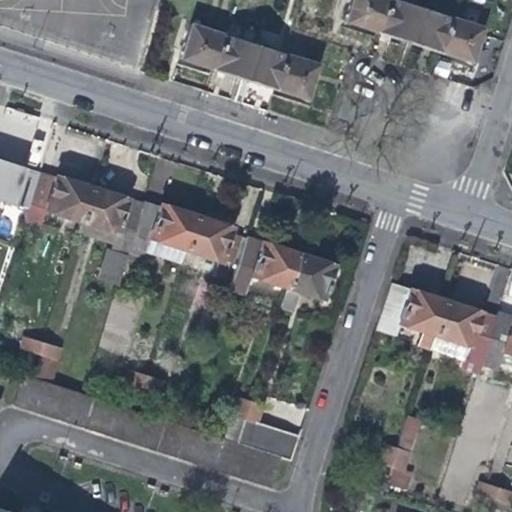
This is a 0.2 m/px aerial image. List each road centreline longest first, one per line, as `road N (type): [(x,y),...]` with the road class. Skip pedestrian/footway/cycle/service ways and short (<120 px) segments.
road 1 (residential): [(388,187),(0,59)]
road 2 (residential): [(299,511),(388,187)]
road 3 (residential): [(511,82),(471,212)]
